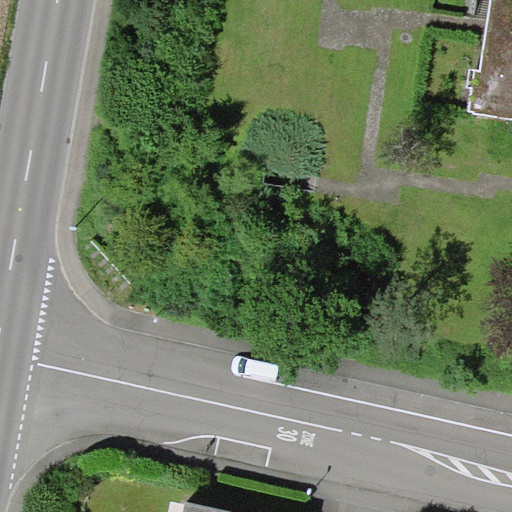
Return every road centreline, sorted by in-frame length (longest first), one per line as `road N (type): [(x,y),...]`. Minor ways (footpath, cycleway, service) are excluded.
road 1 (residential): [(0,315),(511,456)]
road 2 (secondary): [(0,315),(52,0)]
